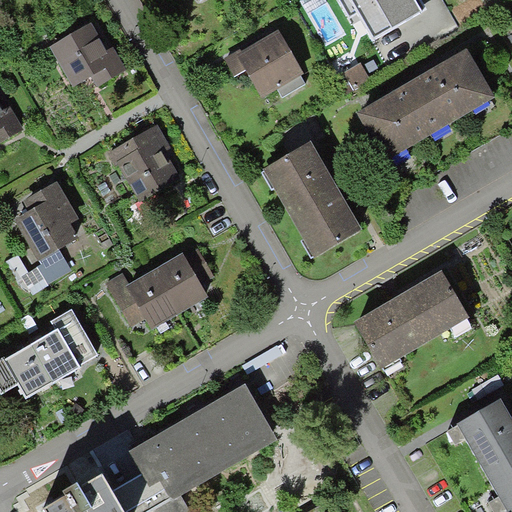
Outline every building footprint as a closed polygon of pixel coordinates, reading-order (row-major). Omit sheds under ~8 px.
[(338,0),(350,20),(359,15),(374,41),(427,11),(420,0),(338,0)] [(74,88),(92,78),(98,87),(127,71),(115,50),(108,54),(92,26),(52,49),(74,88)] [(278,92),(283,99),(306,85),(302,78),(306,76),(279,31),(259,42),(246,50),(244,47),(223,59),(234,78),(245,72),(262,102),(278,92)] [(356,115),(385,165),(497,102),(468,51),(412,83),(356,115)] [(362,65),(345,74),(355,91),(372,82),(362,65)] [(0,142),(22,130),(9,107),(5,109),(0,100),(0,142)] [(118,166),(140,204),(188,175),(158,125),(150,130),(107,155),(114,168),(118,166)] [(263,174),(314,260),(363,232),(337,187),(312,145),(263,174)] [(15,223),(38,263),(42,260),(59,251),(78,240),(70,224),(78,220),(57,183),(23,202),(30,214),(15,223)] [(71,272),(59,251),(42,260),(45,266),(23,279),(32,294),(71,272)] [(148,321),(153,329),(206,297),(180,253),(163,264),(145,274),(131,282),(125,271),(102,285),(130,332),(148,321)] [(356,325),(383,373),(469,323),(441,276),(401,299),(356,325)] [(0,395),(1,397),(19,387),(27,402),(80,371),(78,368),(98,357),(72,312),(51,324),(58,334),(42,343),(24,353),(5,365),(3,361),(0,362),(0,395)] [(499,376),(472,390),(478,400),(504,386),(499,376)] [(323,511),(321,511),(188,511),(180,497),(278,441),(245,388),(130,455),(139,471),(107,489),(103,483),(78,496),(74,489),(61,496),(66,505),(52,511),(323,511)] [(458,429),(506,511),(511,511),(511,423),(501,404),(458,429)]
